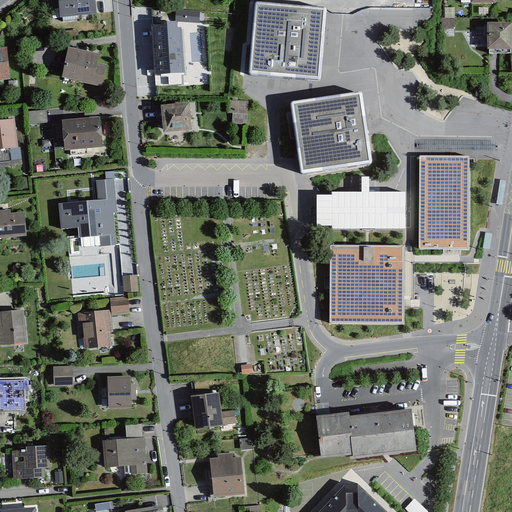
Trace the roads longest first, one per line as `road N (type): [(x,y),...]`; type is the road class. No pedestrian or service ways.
road 1 (residential): [(180,511),(139,176)]
road 2 (residential): [(139,176),(124,0)]
road 3 (residential): [(331,348),(309,322),(289,188)]
road 4 (secondary): [(467,511),(493,348)]
road 5 (residential): [(331,348),(493,348)]
road 6 (residential): [(139,176),(272,177),(289,188)]
road 7 (secondary): [(493,348),(511,224)]
